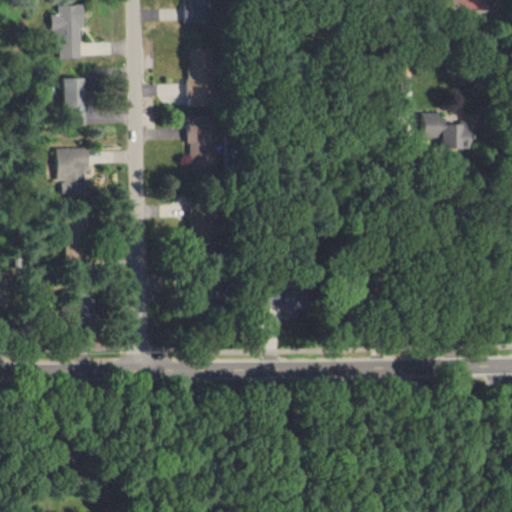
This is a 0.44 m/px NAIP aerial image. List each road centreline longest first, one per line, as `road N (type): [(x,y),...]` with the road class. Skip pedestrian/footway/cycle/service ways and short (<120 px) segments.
road 1 (tertiary): [(511,362),(0,371)]
road 2 (residential): [(145,370),(133,0)]
